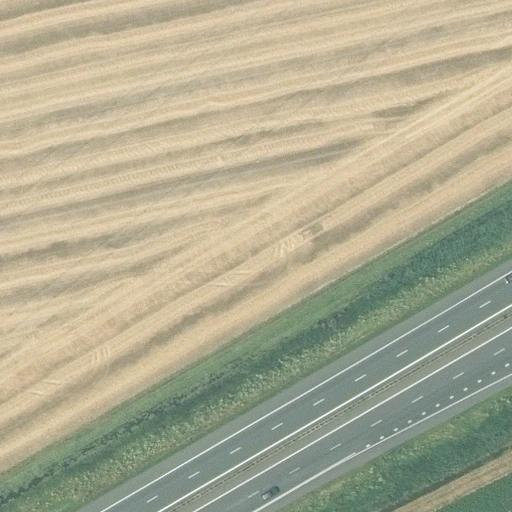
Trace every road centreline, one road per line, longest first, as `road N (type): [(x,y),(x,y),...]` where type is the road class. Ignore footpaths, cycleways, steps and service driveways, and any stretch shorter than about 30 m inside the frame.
road 1 (motorway): [(511,289),(130,511)]
road 2 (motorway): [(224,511),(511,345)]
